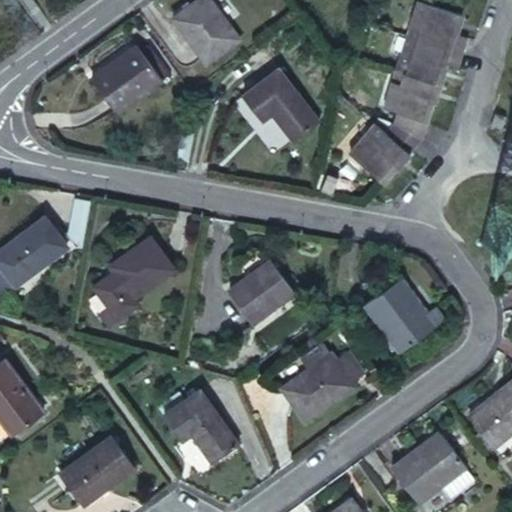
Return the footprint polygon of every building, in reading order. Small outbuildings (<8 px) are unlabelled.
[(190,9),(154,35),(187,84),(224,57),(190,9)] [(395,12),(382,54),(430,69),(442,72),(448,49),(437,45),(442,27),(395,12)] [(408,141),(430,69),(382,54),(362,120),(376,125),(373,135),(404,149),(408,141)] [(120,68),(67,104),(93,143),(146,107),(120,68)] [(269,108),(200,100),(194,148),(226,152),(228,138),(265,144),(269,108)] [(480,139),(483,126),(473,123),(470,137),(480,139)] [(392,165),(404,149),(373,135),(366,144),(355,135),(330,165),(367,197),(392,165)] [(27,230),(0,250),(0,298),(1,300),(50,263),(27,230)] [(133,248),(89,282),(96,291),(76,306),(92,327),(102,340),(123,323),(118,317),(161,284),(133,248)] [(260,275),(220,304),(243,337),(283,307),(260,275)] [(385,289),(349,314),(386,364),(430,331),(421,317),(411,323),(385,289)] [(102,340),(92,327),(82,335),(92,347),(102,340)] [(318,362),(269,397),(292,431),(340,396),(318,362)] [(26,378),(0,397),(0,443),(47,409),(26,378)] [(511,418),(499,398),(449,431),(471,466),(511,439),(511,418)] [(180,400),(147,424),(165,450),(173,444),(195,472),(220,453),(180,400)] [(94,447),(47,481),(68,511),(117,477),(94,447)] [(421,449),(373,484),(394,511),(415,511),(448,487),(421,449)]
